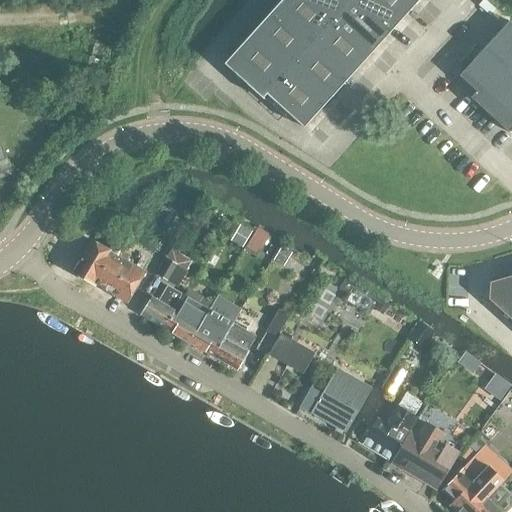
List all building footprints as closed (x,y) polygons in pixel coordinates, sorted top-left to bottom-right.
[(267,95),(304,128),(420,0),(282,0),(224,64),(264,100),(264,99),(263,98),(267,95)] [(511,24),(509,21),(459,76),(476,91),(470,98),(509,133),(511,129),(511,24)] [(0,178),(11,174),(0,146),(0,178)] [(258,229),(247,248),(258,255),(270,236),(258,229)] [(127,302),(127,303),(144,273),(124,262),(127,257),(119,252),(122,248),(110,241),(105,250),(92,242),(76,269),(73,270),(75,277),(78,276),(95,285),(95,284),(121,299),(120,301),(126,304),(127,302)] [(282,248),(275,260),(282,265),(290,253),(282,248)] [(157,276),(178,288),(188,271),(167,259),(157,276)] [(511,275),(489,283),(488,300),(511,321),(511,275)] [(166,330),(177,311),(173,309),(181,295),(168,288),(160,302),(152,298),(142,316),(166,330)] [(355,289),(347,302),(369,315),(377,302),(355,289)] [(202,326),(210,311),(189,299),(180,313),(177,311),(166,330),(190,343),(201,325),(202,326)] [(279,310),(266,331),(276,337),(289,316),(279,310)] [(214,357),(234,324),(210,311),(202,326),(201,325),(190,343),(214,357)] [(420,322),(409,338),(423,348),(434,332),(420,322)] [(256,337),(234,324),(214,357),(238,371),(248,353),(247,352),(256,337)] [(281,335),(270,355),(303,374),(315,354),(281,335)] [(466,352),(458,363),(473,375),(481,364),(466,352)] [(394,393),(406,373),(396,366),(383,387),(394,393)] [(337,370),(325,392),(314,386),(302,406),(313,412),(313,414),(346,433),(371,389),(337,370)] [(495,375),(484,390),(500,401),(511,386),(495,375)] [(361,422),(352,437),(361,443),(360,444),(392,462),(402,444),(400,443),(416,417),(399,407),(391,421),(382,416),(381,418),(376,416),(369,427),(361,422)] [(402,444),(392,462),(423,480),(438,489),(459,453),(446,446),(442,452),(434,447),(442,433),(425,423),(417,437),(409,432),(405,439),(402,444)] [(469,447),(460,457),(466,463),(475,452),(469,447)] [(464,468),(444,489),(456,500),(450,506),(456,511),(476,511),(501,485),(504,482),(488,466),(475,479),(464,468)] [(501,485),(476,511),(511,511),(511,495),(509,492),(501,485)]
